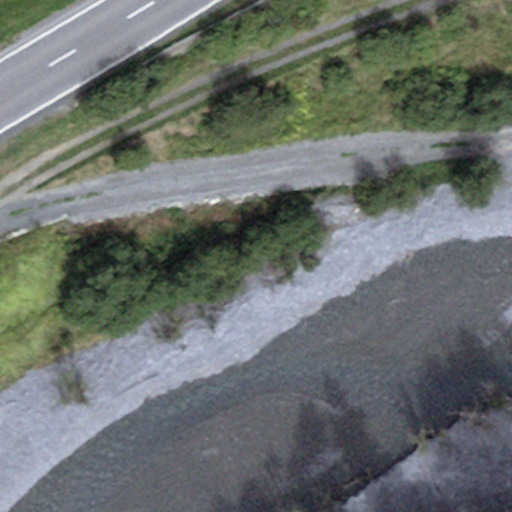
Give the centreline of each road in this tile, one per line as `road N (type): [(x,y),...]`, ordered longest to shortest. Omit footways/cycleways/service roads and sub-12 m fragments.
road 1 (track): [(413,0),(229,74),(50,164),(0,199)]
road 2 (primary): [(0,95),(156,0)]
